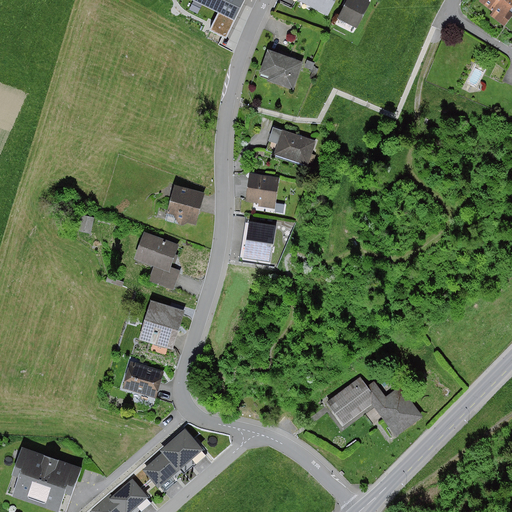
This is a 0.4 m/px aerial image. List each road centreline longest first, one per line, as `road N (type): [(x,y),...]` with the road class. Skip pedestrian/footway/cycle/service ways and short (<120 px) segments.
road 1 (residential): [(265,0),(225,107),(221,253),(188,377),(196,408),(212,420),(271,432)]
road 2 (tertiary): [(367,511),(511,360)]
road 3 (residential): [(165,511),(230,455),(271,432)]
road 4 (residential): [(271,432),(367,511)]
